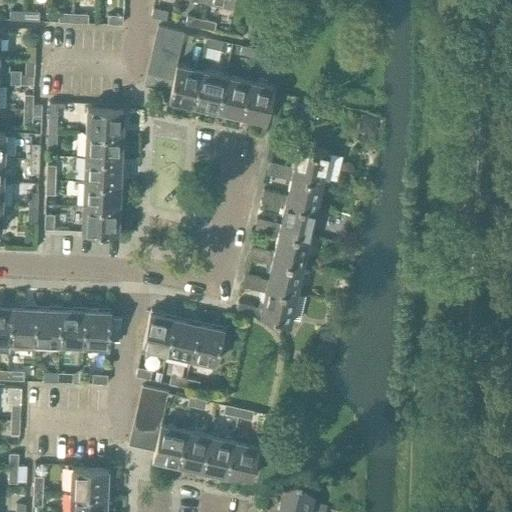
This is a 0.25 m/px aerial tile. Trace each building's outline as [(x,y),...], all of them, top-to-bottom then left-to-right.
[(167,10),(154,8),(152,16),(165,19),(167,10)] [(24,20),(24,11),(10,10),(9,19),(24,20)] [(24,11),(24,20),(38,20),(39,11),(24,11)] [(72,22),(72,13),(57,12),(57,21),(72,22)] [(72,13),(72,22),(87,22),(87,13),(72,13)] [(122,24),(122,15),(107,14),(107,23),(122,24)] [(199,27),(201,18),(186,15),(184,23),(199,27)] [(201,18),(199,27),(213,30),(215,21),(201,18)] [(158,26),(155,38),(180,44),(183,32),(158,26)] [(206,46),(208,37),(194,34),(192,42),(206,46)] [(208,37),(206,46),(220,49),(222,40),(208,37)] [(155,38),(152,50),(178,56),(180,44),(155,38)] [(25,60),(34,60),(35,45),(26,45),(25,60)] [(253,56),(255,48),(241,45),(239,53),(253,56)] [(255,48),(253,56),(268,60),(270,51),(255,48)] [(152,50),(149,61),(175,67),(176,63),(178,56),(152,50)] [(34,60),(25,60),(25,74),(34,75),(34,60)] [(149,61),(147,73),(172,79),(175,67),(149,61)] [(169,91),(168,98),(169,98),(168,102),(178,104),(179,100),(193,103),(201,69),(176,63),(175,67),(172,79),(169,91)] [(201,69),(193,103),(194,104),(193,107),(203,110),(203,106),(217,109),(225,74),(201,69)] [(147,73),(144,84),(144,85),(169,91),(172,79),(147,73)] [(248,80),(225,74),(217,109),(240,114),(248,80)] [(248,80),(240,114),(241,115),(241,118),(250,120),(251,117),(265,120),(273,85),(248,80)] [(23,109),(32,109),(33,94),(24,94),(23,109)] [(87,107),(86,132),(121,133),(124,134),(124,122),(122,122),(122,108),(87,107)] [(32,109),(23,109),(23,123),(31,123),(32,109)] [(48,131),(57,131),(57,116),(48,116),(48,131)] [(57,131),(48,131),(47,145),(56,146),(57,131)] [(86,132),(85,157),(120,158),(123,158),(123,146),(121,146),(121,133),(86,132)] [(30,158),(39,158),(40,144),(31,143),(30,158)] [(334,152),(313,147),(298,143),(293,166),(270,160),(267,173),(289,178),(291,171),(322,178),(322,179),(328,181),(328,177),(335,179),(341,154),(334,153),(334,152)] [(85,157),(84,181),(119,182),(122,182),(122,171),(120,170),(120,158),(85,157)] [(39,158),(30,158),(29,173),(38,173),(39,158)] [(46,180),(55,180),(55,165),(46,165),(46,180)] [(315,207),(322,179),(322,178),(291,171),(289,178),(290,178),(286,194),(263,189),(261,201),(284,206),(285,200),(315,207)] [(55,180),(46,180),(45,194),(54,195),(55,180)] [(84,181),(83,205),(118,207),(121,207),(121,195),(119,195),(119,182),(84,181)] [(28,207),(37,207),(37,192),(29,192),(28,207)] [(309,235),(315,207),(285,200),(284,206),(280,222),(257,217),(254,229),(277,234),(278,228),(309,235)] [(83,205),(82,231),(117,232),(120,232),(120,221),(118,220),(118,207),(83,205)] [(37,207),(28,207),(27,221),(36,222),(37,207)] [(44,229),(53,229),(53,215),(45,214),(44,229)] [(277,234),(274,250),(251,244),(248,257),(270,263),(272,256),(302,263),(309,235),(278,228),(277,234)] [(296,291),(302,263),(272,256),(270,263),(267,278),(244,273),(241,285),(264,290),(265,284),(296,291)] [(238,301),(236,308),(253,312),(289,320),(296,291),(265,284),(264,290),(260,306),(238,301)] [(0,350),(9,351),(10,340),(12,305),(0,304),(0,301),(0,302),(0,301),(0,350)] [(36,306),(12,305),(10,340),(34,341),(36,306)] [(34,341),(58,343),(60,307),(36,306),(34,341)] [(58,343),(83,344),(84,308),(60,307),(58,343)] [(83,344),(108,345),(110,309),(84,308),(83,344)] [(166,351),(174,316),(149,310),(141,345),(166,351)] [(198,322),(174,316),(166,351),(190,356),(198,322)] [(198,322),(190,356),(215,362),(223,327),(198,322)] [(149,378),(151,370),(139,367),(137,376),(149,378)] [(0,378),(8,379),(9,370),(0,369),(0,378)] [(9,370),(8,379),(23,379),(23,370),(9,370)] [(57,381),(57,372),(43,371),(42,380),(57,381)] [(57,372),(57,381),(72,381),(72,373),(57,372)] [(106,383),(107,374),(92,373),(92,382),(106,383)] [(183,386),(185,377),(171,374),(169,383),(183,386)] [(185,377),(183,386),(197,389),(199,381),(185,377)] [(142,385),(139,397),(165,402),(167,391),(142,385)] [(189,405),(191,397),(177,393),(175,402),(189,405)] [(139,397),(136,408),(162,414),(165,402),(139,397)] [(191,397),(189,405),(203,409),(205,400),(191,397)] [(237,416),(239,408),(224,404),(222,413),(237,416)] [(10,422),(19,423),(20,408),(11,408),(10,422)] [(136,408),(134,420),(159,426),(160,423),(162,414),(136,408)] [(239,408),(237,416),(251,419),(253,411),(239,408)] [(134,420),(131,432),(157,438),(159,426),(134,420)] [(19,423),(10,422),(9,437),(18,437),(19,423)] [(154,449),(152,458),(165,461),(164,463),(176,465),(176,463),(177,463),(185,428),(160,423),(159,426),(157,438),(154,449)] [(185,428),(177,463),(188,466),(188,468),(199,471),(200,469),(208,434),(185,428)] [(128,444),(154,449),(157,438),(131,432),(128,444)] [(208,434),(200,469),(212,471),(212,474),(223,476),(223,474),(224,474),(232,439),(208,434)] [(232,439),(224,474),(237,477),(237,479),(248,482),(249,480),(257,445),(232,439)] [(8,471),(17,472),(18,457),(17,453),(9,453),(8,471)] [(70,492),(106,493),(107,468),(72,466),(70,492)] [(17,472),(8,471),(8,482),(16,482),(17,472)] [(33,490),(42,490),(43,476),(34,475),(33,490)] [(42,490),(33,490),(33,504),(42,505),(42,490)] [(70,492),(69,511),(105,511),(106,493),(70,492)] [(15,511),(23,511),(24,504),(15,503),(15,511)] [(320,511),(312,510),(282,503),(280,511),(320,511)]
